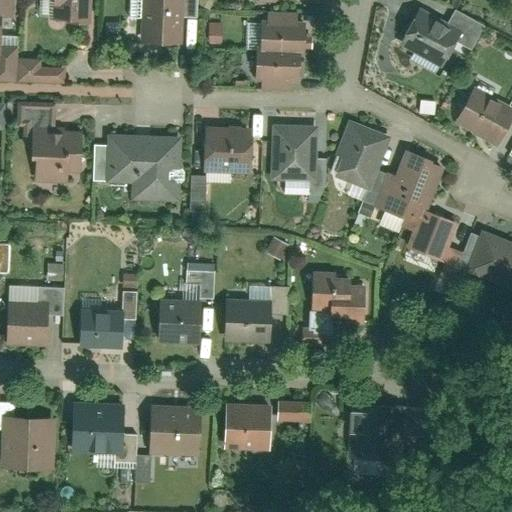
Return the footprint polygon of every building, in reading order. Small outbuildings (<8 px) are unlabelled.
[(87,19),(86,0),(52,0),(53,19),(87,19)] [(180,0),(139,0),(137,40),(178,42),(180,0)] [(420,7),(400,43),(447,67),(462,32),(420,7)] [(306,14),(263,14),(263,52),(257,52),(257,85),(298,85),(298,51),(306,51),(306,14)] [(511,109),(469,90),(453,124),(499,145),(511,118),(511,109)] [(421,98),(419,112),(434,114),(436,100),(421,98)] [(82,177),(82,131),(53,131),(53,104),(18,103),(18,125),(24,125),(24,140),(33,140),(33,177),(82,177)] [(389,135),(351,125),(336,177),(374,187),(389,135)] [(254,173),(254,127),(203,127),(204,173),(254,173)] [(271,179),(319,179),(319,127),(271,127),(271,179)] [(180,201),(182,137),(105,135),(104,180),(131,181),(131,199),(180,201)] [(404,245),(442,260),(457,223),(425,211),(442,167),(406,153),(397,176),(389,173),(377,205),(414,219),(404,245)] [(190,174),(190,211),(204,211),(205,175),(190,174)] [(511,241),(481,231),(467,272),(511,286),(511,241)] [(137,290),(138,274),(122,273),(122,289),(137,290)] [(364,323),(365,289),(348,288),(349,274),(311,273),(310,309),(331,309),(331,322),(364,323)] [(272,342),(274,300),(225,298),(223,341),(272,342)] [(200,341),(200,299),(159,299),(160,341),(200,341)] [(45,345),(46,304),(6,302),(4,343),(45,345)] [(84,308),(82,342),(121,344),(123,310),(84,308)] [(124,450),(125,400),(70,400),(70,449),(124,450)] [(311,425),(311,401),(275,400),(275,405),(230,403),(229,448),(276,449),(277,424),(311,425)] [(203,451),(205,406),(153,404),(151,449),(203,451)] [(388,456),(388,404),(353,404),(353,455),(388,456)] [(42,467),(42,414),(3,414),(3,466),(42,467)] [(97,465),(113,464),(112,453),(96,454),(97,465)]
